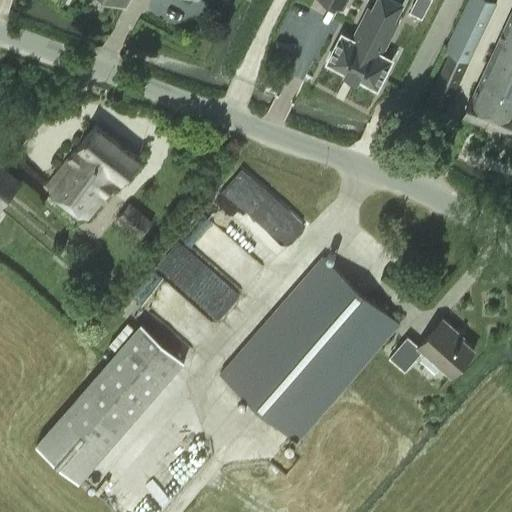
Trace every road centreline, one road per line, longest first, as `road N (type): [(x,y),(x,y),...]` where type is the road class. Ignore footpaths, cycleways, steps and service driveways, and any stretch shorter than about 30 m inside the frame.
road 1 (unclassified): [(511,245),(368,170),(87,50),(0,26)]
road 2 (track): [(175,511),(236,442),(206,357),(368,170)]
